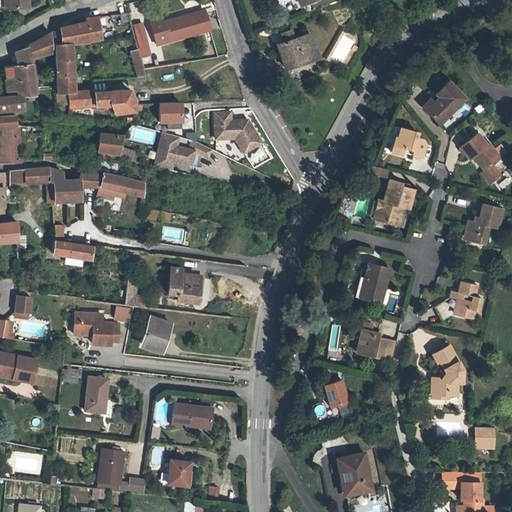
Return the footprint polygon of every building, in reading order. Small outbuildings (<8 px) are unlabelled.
[(6,0),(7,9),(27,8),(26,0),(6,0)] [(137,1),(127,3),(132,18),(142,15),(137,1)] [(119,14),(121,22),(130,20),(128,12),(119,14)] [(161,18),(150,21),(156,45),(168,42),(167,37),(190,30),(192,35),(207,30),(202,14),(187,18),(186,15),(163,22),(161,18)] [(98,40),(95,18),(85,19),(85,22),(59,27),(59,30),(54,31),(56,74),(54,74),(55,86),(56,92),(66,92),(67,102),(67,105),(109,103),(113,111),(132,111),(133,103),(123,90),(89,92),(89,91),(70,91),(69,44),(86,43),(86,41),(98,40)] [(134,25),(139,43),(148,42),(143,23),(134,25)] [(190,30),(167,37),(168,42),(192,35),(190,30)] [(291,32),(282,35),(284,43),(294,41),(291,32)] [(50,52),(50,33),(26,44),(26,47),(28,59),(50,52)] [(284,43),(276,46),(282,68),(304,62),(303,59),(316,55),(311,36),(294,41),(284,43)] [(28,59),(26,47),(16,51),(18,64),(3,65),(5,90),(16,90),(16,94),(20,94),(33,93),(33,88),(28,59)] [(144,75),(142,68),(137,49),(129,51),(136,77),(144,75)] [(440,91),(424,103),(435,118),(464,97),(450,77),(437,87),(440,91)] [(424,103),(440,91),(437,87),(421,99),(424,103)] [(66,92),(56,92),(57,103),(67,102),(66,92)] [(0,107),(20,107),(20,94),(16,94),(5,95),(0,95),(0,107)] [(179,101),(148,103),(148,110),(157,110),(158,120),(180,120),(179,101)] [(228,111),(212,112),(213,138),(233,137),(242,152),(259,141),(249,124),(245,126),(243,122),(236,123),(235,119),(228,119),(228,111)] [(0,161),(19,161),(17,123),(14,123),(14,114),(0,114),(0,161)] [(389,150),(401,153),(402,150),(420,154),(423,143),(420,135),(414,134),(415,129),(398,125),(395,134),(393,134),(389,150)] [(191,139),(190,139),(187,149),(174,145),(176,136),(160,131),(154,158),(170,162),(170,161),(188,165),(192,151),(205,157),(209,148),(192,140),(191,139)] [(484,143),(475,131),(458,144),(467,156),(471,153),(482,168),(478,171),(485,181),(496,173),(489,163),(498,156),(505,151),(498,142),(491,147),(487,141),(484,143)] [(98,133),(96,150),(118,154),(118,149),(121,136),(98,133)] [(134,152),(118,149),(118,154),(117,157),(132,161),(134,152)] [(170,162),(154,158),(152,166),(168,170),(170,162)] [(368,171),(385,175),(387,167),(371,163),(368,171)] [(81,179),(80,186),(99,186),(101,172),(81,168),(81,179)] [(49,169),(8,170),(8,186),(45,185),(46,205),(53,204),(80,200),(80,186),(81,179),(61,179),(61,171),(57,170),(49,169)] [(142,181),(101,172),(99,186),(98,194),(113,196),(114,192),(124,193),(125,191),(141,194),(142,181)] [(398,206),(398,203),(405,205),(410,187),(401,184),(400,186),(398,186),(399,181),(388,178),(382,198),(381,198),(377,196),(371,216),(384,219),(385,215),(398,218),(400,210),(398,206)] [(499,209),(479,204),(476,219),(474,224),(469,222),(467,222),(465,232),(468,233),(466,240),(482,244),(486,227),(495,229),(499,209)] [(171,212),(145,207),(145,216),(160,219),(161,215),(170,217),(171,212)] [(384,219),(397,223),(398,218),(385,215),(384,219)] [(0,240),(16,240),(16,221),(0,222),(0,240)] [(25,235),(17,235),(17,247),(25,247),(25,235)] [(92,245),(53,240),(54,254),(90,259),(92,245)] [(361,274),(354,295),(380,302),(389,266),(368,261),(364,275),(361,274)] [(182,268),(170,266),(167,293),(178,294),(177,299),(196,301),(198,278),(181,275),(182,268)] [(125,304),(135,305),(136,280),(126,279),(125,304)] [(450,313),(470,318),(472,311),(475,311),(479,297),(473,296),(476,286),(459,282),(456,292),(449,290),(448,296),(434,303),(441,318),(450,313)] [(398,294),(390,293),(387,310),(394,311),(398,294)] [(30,297),(15,295),(13,317),(28,318),(30,297)] [(113,321),(130,322),(132,308),(115,306),(113,321)] [(103,323),(104,314),(85,313),(85,321),(78,320),(77,335),(89,335),(89,332),(93,332),(92,344),(100,344),(100,342),(112,342),(113,323),(103,323)] [(140,345),(161,352),(169,325),(149,319),(140,345)] [(380,331),(361,327),(359,336),(366,338),(364,346),(357,344),(355,351),(391,359),(395,340),(378,336),(380,331)] [(366,338),(359,336),(356,335),(354,344),(357,344),(364,346),(366,338)] [(461,384),(462,370),(449,346),(432,355),(436,363),(440,361),(440,369),(440,374),(437,377),(427,377),(427,392),(433,398),(444,399),(444,396),(457,396),(458,383),(461,384)] [(31,381),(36,358),(0,351),(0,370),(12,373),(11,378),(31,381)] [(106,379),(87,377),(84,410),(102,413),(106,379)] [(340,381),(324,385),(329,406),(346,402),(340,381)] [(200,405),(211,406),(211,399),(200,398),(200,405)] [(189,421),(209,423),(211,406),(200,405),(174,402),(172,422),(189,424),(189,421)] [(160,439),(161,429),(152,428),(151,438),(160,439)] [(485,428),(476,428),(476,448),(486,448),(485,428)] [(493,428),(485,428),(486,448),(494,448),(493,428)] [(123,452),(102,449),(99,484),(119,487),(119,485),(123,452)] [(363,453),(336,458),(339,470),(342,470),(347,494),(365,491),(370,490),(363,453)] [(191,463),(172,461),(169,485),(189,487),(191,463)] [(477,472),(439,471),(439,487),(458,488),(458,499),(461,499),(461,505),(461,511),(479,511),(480,499),(476,499),(477,472)] [(127,493),(144,495),(145,481),(131,480),(130,486),(119,485),(119,487),(118,492),(127,493)] [(119,487),(99,484),(98,490),(105,491),(118,492),(119,487)] [(209,486),(208,494),(217,496),(219,487),(209,486)] [(365,491),(347,494),(349,504),(367,501),(365,491)] [(182,511),(192,511),(194,500),(184,499),(182,511)]
